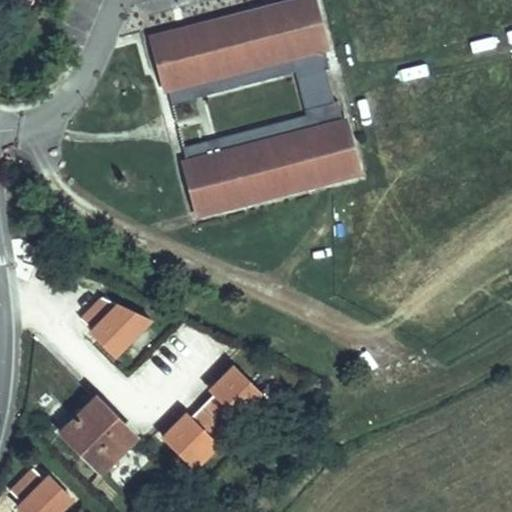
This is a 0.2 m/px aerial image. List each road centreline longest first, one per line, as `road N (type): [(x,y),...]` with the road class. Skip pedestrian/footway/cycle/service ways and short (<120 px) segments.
road 1 (track): [(211,511),(348,415),(511,339)]
road 2 (unknown): [(15,120),(276,305)]
